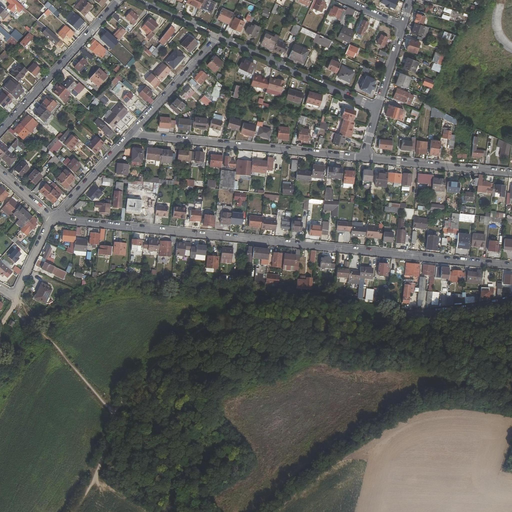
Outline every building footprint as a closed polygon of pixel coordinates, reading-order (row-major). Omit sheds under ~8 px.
[(5,0),(16,9),(20,5),(13,0),(5,0)] [(80,0),(73,8),(75,9),(83,0),(80,0)] [(86,12),(91,6),(84,0),(83,0),(75,9),(84,17),(87,13),(86,12)] [(186,0),(185,5),(193,7),(198,9),(199,7),(202,0),(186,0)] [(202,0),(199,7),(207,11),(207,12),(210,13),(215,3),(208,0),(202,0)] [(319,0),(313,0),(309,9),(312,10),(313,8),(321,12),(323,8),(325,9),(326,6),(324,5),(325,3),(319,0)] [(53,14),(57,10),(52,5),(48,9),(51,12),(53,14)] [(37,21),(40,17),(29,6),(25,10),(37,21)] [(333,12),(331,16),(341,20),(344,13),(346,10),(337,6),(336,7),(334,6),(331,11),(333,12)] [(351,16),(354,10),(347,7),(346,10),(344,13),(348,15),(351,16)] [(425,12),(448,20),(450,14),(426,7),(425,12)] [(221,21),(222,20),(229,23),(233,13),(222,8),(217,19),(221,21)] [(67,22),(76,31),(79,28),(84,22),(72,11),(66,19),(68,21),(67,22)] [(134,21),(139,17),(132,11),(126,18),(134,25),(136,23),(134,21)] [(424,13),(417,11),(414,22),(423,25),(425,16),(423,15),(424,13)] [(116,22),(119,19),(114,13),(111,16),(116,22)] [(141,29),(151,38),(154,34),(152,32),(158,25),(150,18),(141,29)] [(234,18),(230,26),(240,31),(244,22),(234,18)] [(57,45),(61,48),(65,44),(60,40),(59,41),(46,29),(47,28),(38,20),(35,23),(42,29),(40,31),(55,45),(56,44),(57,45)] [(361,38),(368,22),(363,20),(363,21),(361,20),(356,30),(357,31),(357,33),(358,34),(357,36),(361,38)] [(294,24),(290,32),(297,35),(299,31),(301,27),(294,24)] [(421,37),(424,39),(428,28),(415,24),(412,32),(422,36),(421,37)] [(65,35),(70,39),(74,33),(66,25),(58,35),(62,39),(65,35)] [(255,36),(259,28),(253,25),(252,29),(247,27),(245,31),(255,36)] [(0,33),(6,38),(3,41),(11,48),(16,42),(0,26),(0,33)] [(118,40),(125,32),(120,27),(113,35),(118,40)] [(166,41),(174,30),(170,27),(162,37),(166,41)] [(313,38),(315,33),(301,27),(299,31),(313,38)] [(337,37),(349,43),(354,32),(342,27),(337,37)] [(11,37),(17,42),(20,39),(14,33),(11,37)] [(19,44),(25,49),(27,50),(30,47),(26,45),(33,38),(29,34),(19,44)] [(265,34),(260,44),(272,50),(273,49),(277,40),(278,37),(274,35),(274,37),(265,34)] [(314,38),(313,41),(328,48),(332,41),(316,34),(314,38)] [(381,35),(377,43),(383,46),(387,38),(381,35)] [(189,53),(197,44),(189,36),(181,45),(189,53)] [(104,53),(106,51),(93,40),(90,43),(93,45),(89,49),(96,55),(100,50),(104,53)] [(282,53),(286,45),(277,40),(273,49),(282,53)] [(407,50),(416,53),(419,42),(410,40),(407,50)] [(16,47),(22,53),(25,49),(19,44),(16,47)] [(155,49),(151,53),(152,54),(156,57),(164,48),(160,44),(155,49)] [(294,58),(296,60),(303,63),(308,51),(301,48),(301,47),(295,44),(288,58),(293,60),(294,58)] [(355,53),(356,53),(358,48),(349,44),(345,54),(353,58),(355,53)] [(151,53),(148,50),(144,46),(141,49),(149,56),(152,54),(151,53)] [(173,68),(184,57),(176,50),(166,61),(173,68)] [(214,71),(222,62),(215,56),(207,65),(214,71)] [(8,68),(15,60),(11,57),(4,64),(8,68)] [(78,71),(87,62),(82,58),(74,67),(78,71)] [(417,62),(407,58),(403,69),(413,73),(417,62)] [(245,60),(243,63),(242,63),(240,68),(251,73),(253,69),(251,69),(253,64),(245,60)] [(331,60),(327,68),(335,73),(340,64),(331,60)] [(432,62),(430,68),(439,72),(442,66),(432,62)] [(167,72),(169,70),(162,63),(153,74),(160,81),(168,73),(167,72)] [(12,74),(9,71),(7,72),(11,75),(18,82),(28,71),(27,70),(21,64),(16,69),(13,71),(14,71),(12,74)] [(33,64),(27,70),(28,71),(35,77),(40,70),(33,64)] [(137,68),(143,74),(146,70),(140,65),(137,68)] [(364,66),(357,83),(361,85),(368,68),(364,66)] [(338,77),(340,78),(349,82),(353,72),(342,67),(338,77)] [(98,86),(107,76),(99,69),(89,79),(98,86)] [(208,76),(201,70),(193,78),(198,82),(196,84),(191,79),(189,82),(196,88),(199,84),(200,85),(208,76)] [(35,79),(28,72),(25,76),(32,83),(35,79)] [(152,87),(158,80),(151,74),(145,80),(152,87)] [(409,78),(399,74),(395,84),(406,88),(409,78)] [(262,88),(265,78),(253,75),(250,85),(262,88)] [(375,85),(373,84),(375,80),(366,76),(360,89),(369,93),(371,89),(373,90),(375,85)] [(425,77),(423,85),(431,88),(435,81),(425,77)] [(279,81),(277,80),(270,78),(267,88),(281,92),(284,81),(279,79),(279,81)] [(65,83),(64,82),(61,85),(69,93),(77,85),(70,79),(65,83)] [(11,80),(3,89),(5,90),(13,97),(16,100),(23,91),(11,80)] [(69,93),(61,85),(59,83),(55,87),(57,88),(53,93),(66,105),(70,101),(67,98),(71,94),(69,93)] [(132,96),(126,90),(127,88),(124,86),(121,89),(123,91),(122,92),(123,93),(120,97),(126,103),(132,96)] [(187,94),(191,89),(187,86),(184,90),(183,90),(179,94),(183,98),(186,94),(187,94)] [(151,94),(152,93),(146,87),(139,95),(145,101),(151,94)] [(299,102),(302,93),(289,89),(286,99),(299,102)] [(394,98),(410,105),(414,96),(398,89),(394,98)] [(5,90),(0,95),(0,105),(3,108),(7,104),(9,105),(12,102),(10,100),(13,97),(5,90)] [(319,105),(322,95),(309,91),(306,101),(319,105)] [(100,94),(97,100),(105,105),(109,99),(100,94)] [(56,105),(48,97),(41,105),(42,106),(49,113),(56,105)] [(177,113),(185,105),(177,97),(169,106),(177,113)] [(141,109),(144,106),(137,100),(134,103),(141,109)] [(423,107),(431,111),(431,106),(425,103),(423,107)] [(127,112),(119,104),(111,112),(112,113),(120,120),(127,112)] [(51,114),(49,113),(42,106),(34,114),(43,122),(51,114)] [(386,115),(395,118),(398,109),(389,106),(386,115)] [(355,111),(345,108),(341,118),(343,119),(352,121),(355,111)] [(442,118),(455,125),(456,118),(443,112),(442,118)] [(105,121),(112,128),(116,124),(120,120),(112,113),(105,121)] [(37,124),(27,116),(20,124),(28,132),(30,134),(33,131),(32,130),(37,124)] [(169,128),(170,118),(160,117),(158,127),(169,128)] [(206,129),(207,118),(193,117),(192,127),(206,129)] [(227,127),(238,130),(240,121),(230,117),(227,127)] [(179,118),(178,129),(189,130),(190,119),(179,118)] [(220,130),(222,121),(212,118),(209,127),(220,130)] [(105,134),(104,135),(107,138),(108,137),(110,138),(114,134),(97,119),(94,123),(105,134)] [(353,128),(352,128),(354,122),(352,121),(343,119),(339,134),(346,136),(350,137),(353,128)] [(122,129),(126,125),(120,120),(116,124),(122,129)] [(261,127),(262,122),(257,121),(256,126),(254,134),(268,138),(271,129),(261,127)] [(254,135),(254,134),(256,126),(243,122),(240,133),(247,135),(248,133),(254,135)] [(391,149),(393,126),(390,123),(388,133),(390,134),(389,141),(379,140),(378,148),(391,149)] [(13,131),(22,139),(28,132),(20,124),(13,131)] [(287,139),(288,127),(279,127),(278,138),(287,139)] [(447,147),(453,148),(454,135),(451,134),(451,129),(444,127),(442,137),(448,139),(447,147)] [(308,141),(309,129),(299,128),(298,140),(308,141)] [(68,134),(67,134),(65,132),(62,135),(58,140),(63,145),(64,144),(67,147),(75,139),(71,136),(68,138),(66,136),(68,134)] [(343,147),(346,136),(339,134),(336,133),(333,143),(343,147)] [(35,144),(38,141),(31,134),(28,137),(35,144)] [(99,148),(103,143),(96,136),(87,147),(95,154),(98,151),(98,149),(99,148)] [(473,136),(471,157),(479,158),(479,156),(482,156),(482,151),(476,150),(478,137),(473,136)] [(411,150),(414,150),(416,138),(411,137),(411,142),(401,140),(401,139),(399,139),(398,148),(400,148),(400,149),(410,151),(411,150)] [(56,138),(46,148),(48,150),(58,140),(56,138)] [(22,149),(25,146),(17,139),(10,146),(13,150),(17,145),(22,149)] [(63,145),(58,140),(48,150),(53,155),(63,145)] [(509,146),(498,140),(497,146),(501,148),(499,156),(507,158),(509,146)] [(415,153),(426,154),(427,142),(416,141),(415,153)] [(439,155),(440,141),(428,141),(426,154),(439,155)] [(16,158),(10,153),(13,150),(10,146),(7,150),(0,157),(9,165),(16,158)] [(161,161),(162,150),(147,148),(145,159),(161,161)] [(133,153),(132,153),(131,165),(141,166),(143,150),(134,149),(133,153)] [(171,153),(171,151),(162,150),(161,161),(160,162),(174,164),(175,154),(171,153)] [(179,150),(178,159),(191,161),(192,152),(179,150)] [(203,162),(204,153),(192,152),(191,161),(191,162),(200,163),(200,162),(203,162)] [(210,166),(220,167),(221,156),(211,155),(210,166)] [(55,166),(60,161),(54,156),(49,161),(55,166)] [(230,157),(225,157),(224,167),(234,168),(235,161),(230,161),(230,157)] [(71,162),(69,160),(64,165),(73,173),(80,165),(73,159),(71,162)] [(250,174),(250,172),(251,162),(236,160),(236,167),(235,171),(235,175),(250,177),(250,174)] [(267,162),(252,161),(251,162),(250,172),(266,173),(266,171),(267,162)] [(22,176),(29,168),(22,162),(15,170),(22,176)] [(127,175),(128,164),(117,163),(116,174),(127,175)] [(312,165),(312,172),(311,177),(323,179),(324,166),(312,165)] [(342,169),(327,168),(326,177),(341,179),(342,169)] [(296,171),(295,180),(311,181),(311,177),(312,172),(304,171),(300,171),(300,169),(297,169),(296,171)] [(28,178),(32,181),(35,184),(42,176),(34,170),(28,178)] [(66,188),(75,178),(65,170),(56,180),(66,188)] [(226,171),(220,171),(218,189),(233,191),(235,176),(235,175),(235,171),(226,170),(226,171)] [(363,170),(362,181),(371,182),(372,176),(372,171),(363,170)] [(353,184),(354,172),(344,171),(343,183),(353,184)] [(375,183),(374,186),(386,187),(386,181),(387,174),(376,173),(375,177),(375,183)] [(401,174),(387,173),(387,174),(386,181),(400,183),(401,174)] [(411,174),(402,173),(401,185),(410,186),(411,174)] [(422,173),(418,173),(417,182),(428,183),(428,187),(432,187),(432,180),(432,178),(433,176),(422,175),(422,173)] [(483,175),(478,174),(477,191),(491,193),(491,189),(492,188),(493,183),(487,183),(487,181),(484,181),(484,182),(481,182),(482,179),(483,175)] [(438,179),(437,180),(432,180),(432,187),(431,190),(443,191),(444,179),(438,179)] [(157,193),(158,188),(158,183),(143,182),(143,185),(145,185),(145,188),(154,189),(153,192),(157,193)] [(290,185),(290,182),(283,182),(282,194),(292,195),(293,185),(290,185)] [(459,183),(447,182),(446,191),(458,192),(459,183)] [(40,191),(53,203),(63,192),(56,186),(52,190),(46,185),(40,191)] [(504,197),(505,186),(496,185),(495,192),(502,193),(502,197),(504,197)] [(0,200),(1,202),(8,194),(0,187),(0,200)] [(98,195),(101,192),(97,188),(96,189),(94,187),(89,192),(91,194),(89,197),(92,200),(96,194),(98,195)] [(121,203),(122,192),(114,191),(113,207),(121,208),(121,203)] [(127,199),(126,210),(140,212),(141,200),(140,200),(141,193),(133,192),(129,191),(128,199),(127,199)] [(245,201),(246,194),(234,193),(234,199),(237,200),(237,206),(241,207),(241,200),(245,201)] [(19,206),(11,199),(3,207),(12,214),(19,206)] [(333,201),(330,201),(324,200),(323,209),(338,211),(339,202),(333,201)] [(86,205),(84,202),(79,201),(74,206),(77,209),(81,205),(84,207),(86,205)] [(100,208),(99,212),(109,213),(110,204),(95,203),(95,207),(100,208)] [(19,206),(12,214),(24,226),(32,217),(19,206)] [(167,207),(156,206),(155,216),(166,217),(167,207)] [(1,210),(9,217),(12,214),(3,207),(1,210)] [(186,209),(174,207),(173,216),(180,217),(185,217),(186,209)] [(189,221),(200,222),(201,212),(190,211),(189,221)] [(221,214),(216,213),(215,221),(220,222),(220,223),(230,224),(231,213),(221,213),(221,214)] [(459,214),(452,213),(451,217),(452,217),(452,220),(451,220),(450,233),(454,233),(454,239),(457,239),(457,234),(459,220),(459,214)] [(474,222),(474,215),(459,214),(459,220),(474,222)] [(213,226),(214,216),(204,215),(203,225),(213,226)] [(249,215),(248,226),(260,228),(261,219),(261,217),(249,215)] [(33,221),(35,219),(33,216),(32,217),(24,226),(23,227),(29,232),(31,230),(32,230),(37,224),(33,221)] [(480,216),(479,223),(489,224),(489,221),(489,217),(484,216),(480,216)] [(444,228),(443,228),(442,232),(447,232),(450,233),(451,220),(452,220),(452,217),(451,217),(449,217),(448,221),(444,221),(444,228)] [(417,228),(426,229),(427,219),(415,218),(415,223),(417,223),(417,228)] [(276,231),(277,221),(261,219),(260,228),(260,229),(276,231)] [(282,228),(289,229),(290,221),(282,220),(282,228)] [(352,222),(337,221),(336,231),(351,232),(352,226),(352,222)] [(301,222),(291,222),(291,230),(300,231),(301,222)] [(367,225),(366,237),(371,237),(371,236),(381,237),(382,229),(378,228),(378,226),(367,225)] [(310,226),(309,235),(320,236),(321,227),(310,226)] [(352,226),(351,232),(351,235),(364,237),(365,227),(352,226)] [(99,234),(91,233),(91,228),(88,228),(88,234),(90,234),(89,244),(98,245),(99,234)] [(406,230),(397,229),(396,243),(404,244),(406,230)] [(75,242),(75,239),(76,232),(63,231),(62,241),(75,242)] [(434,231),(427,231),(425,249),(436,250),(438,237),(434,237),(434,231)] [(392,242),(393,233),(384,232),(383,241),(392,242)] [(468,249),(469,235),(457,234),(457,239),(456,248),(468,249)] [(484,235),(472,234),(471,246),(483,247),(484,235)] [(172,244),(175,244),(176,237),(171,236),(171,242),(168,242),(168,240),(164,240),(164,241),(161,241),(159,255),(171,256),(172,244)] [(16,242),(15,243),(23,251),(26,248),(17,241),(18,240),(15,237),(13,240),(16,242)] [(74,251),(85,251),(86,240),(75,239),(75,242),(75,244),(74,251)] [(140,246),(140,250),(143,250),(143,248),(144,241),(132,240),(131,245),(135,245),(134,248),(137,248),(137,245),(140,246)] [(149,240),(149,241),(144,241),(143,248),(148,248),(148,250),(158,251),(160,241),(149,240)] [(497,252),(498,242),(489,241),(488,251),(497,252)] [(511,250),(511,241),(504,241),(503,250),(511,250)] [(124,255),(125,244),(115,243),(114,254),(124,255)] [(190,244),(186,243),(186,244),(185,246),(182,245),(182,244),(177,243),(176,255),(184,255),(185,250),(190,250),(190,244)] [(196,247),(191,247),(190,257),(195,257),(196,254),(205,255),(206,246),(196,245),(196,247)] [(98,249),(98,254),(111,255),(112,247),(103,246),(103,247),(100,246),(100,250),(98,249)] [(43,258),(39,256),(37,260),(48,264),(50,261),(47,259),(52,249),(47,247),(43,258)] [(227,249),(227,248),(222,247),(221,258),(232,259),(233,249),(229,248),(229,249),(227,249)] [(267,266),(268,253),(269,250),(253,248),(252,262),(249,284),(250,285),(265,286),(266,274),(266,272),(267,268),(267,266)] [(16,249),(9,257),(15,263),(20,258),(18,257),(21,254),(16,249)] [(273,252),(273,253),(268,253),(267,266),(280,267),(281,253),(273,252)] [(283,265),(299,266),(300,256),(295,256),(295,255),(284,254),(283,265)] [(217,269),(218,257),(208,256),(206,268),(217,269)] [(330,268),(331,257),(324,257),(324,258),(321,258),(320,268),(325,268),(330,268)] [(48,264),(37,260),(35,266),(63,279),(66,273),(48,264)] [(336,277),(347,278),(349,262),(345,261),(344,269),(337,268),(336,277)] [(0,273),(3,276),(9,269),(1,262),(0,263),(0,273)] [(405,275),(418,276),(419,265),(406,263),(405,275)] [(386,276),(388,265),(379,264),(378,275),(386,276)] [(432,300),(432,293),(435,266),(423,265),(423,270),(423,275),(430,275),(429,292),(428,292),(427,303),(431,303),(432,300)] [(372,279),(373,268),(360,267),(359,271),(359,280),(358,284),(357,297),(362,298),(363,288),(363,285),(364,278),(372,279)] [(448,279),(449,271),(449,268),(437,267),(435,278),(448,279)] [(359,271),(350,270),(349,279),(359,280),(359,271)] [(458,279),(464,280),(464,273),(461,273),(462,271),(452,270),(452,272),(449,271),(448,279),(448,280),(451,280),(451,282),(457,282),(458,279)] [(466,279),(481,281),(482,274),(481,274),(481,270),(477,270),(477,273),(465,272),(464,273),(464,280),(464,282),(466,282),(466,279)] [(278,284),(279,276),(266,274),(265,286),(270,287),(270,283),(278,284)] [(511,282),(511,275),(504,274),(503,284),(508,285),(509,282),(511,282)] [(306,280),(306,282),(297,281),(296,290),(301,290),(301,288),(310,290),(311,280),(306,280)] [(410,286),(414,286),(414,283),(410,283),(404,282),(403,302),(408,303),(410,286)] [(337,293),(346,294),(347,286),(338,285),(337,293)] [(45,303),(51,290),(40,286),(35,298),(45,303)] [(504,295),(505,293),(510,293),(510,288),(502,287),(501,289),(501,297),(504,295)] [(493,297),(493,288),(481,288),(481,297),(489,298),(489,297),(493,297)]
